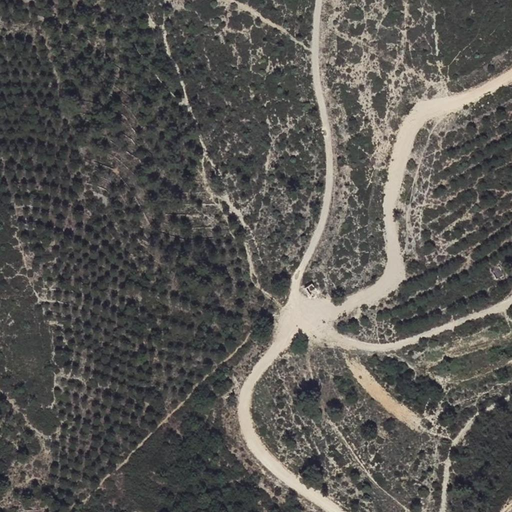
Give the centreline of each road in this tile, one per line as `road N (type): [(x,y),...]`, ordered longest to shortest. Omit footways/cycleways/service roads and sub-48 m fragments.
road 1 (track): [(298,317),(377,290),(394,262),(389,202),(398,160),(422,118),(511,74)]
road 2 (track): [(298,317),(291,289),(326,201),(332,162),(314,55),(318,0)]
road 3 (track): [(329,511),(264,456),(243,417),(244,391),(298,317)]
road 4 (track): [(298,317),(349,342),(400,346),(511,299)]
